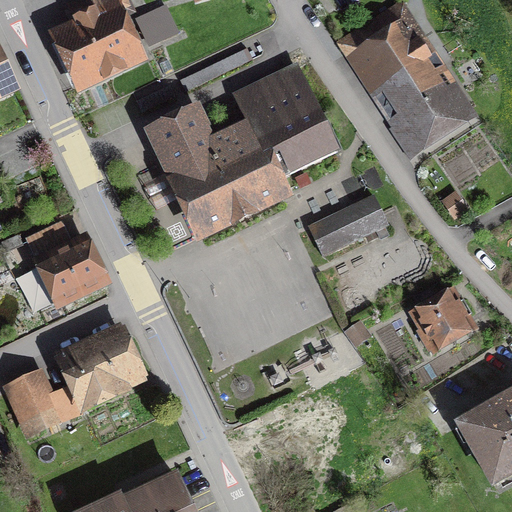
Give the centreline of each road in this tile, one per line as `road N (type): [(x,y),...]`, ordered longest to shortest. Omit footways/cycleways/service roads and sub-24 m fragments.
road 1 (residential): [(279,0),(467,267),(511,311)]
road 2 (residential): [(4,0),(141,293)]
road 3 (unknown): [(141,293),(184,260),(259,229),(339,178),(368,126)]
road 4 (residential): [(141,293),(242,511)]
road 5 (residential): [(141,293),(0,357)]
